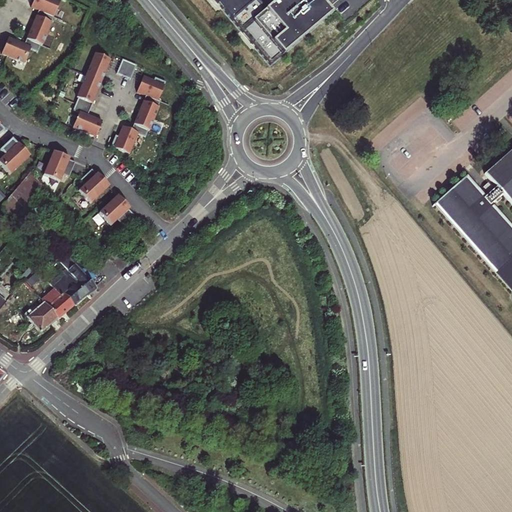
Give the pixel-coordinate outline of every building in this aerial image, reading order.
[(4,46),(1,54),(24,64),(30,49),(37,52),(40,46),(41,47),(59,2),(53,0),(33,0),(32,3),(30,8),(38,12),(32,26),(23,46),(8,38),(4,46)] [(266,10),(257,0),(213,0),(240,31),(266,10)] [(331,14),(319,0),(277,0),(266,10),(240,31),(270,66),(331,14)] [(77,117),(71,131),(93,140),(100,124),(86,118),(87,114),(95,96),(104,75),(109,63),(93,57),(75,101),(77,101),(71,114),(77,117)] [(121,60),(116,74),(130,80),(135,66),(121,60)] [(138,88),(136,93),(145,96),(137,114),(131,129),(130,131),(121,127),(117,137),(114,136),(110,147),(128,155),(136,135),(144,138),(147,131),(148,131),(158,109),(156,109),(159,103),(157,102),(164,83),(154,79),(153,82),(143,77),(138,88)] [(16,144),(11,140),(0,150),(5,155),(0,159),(0,161),(11,173),(29,156),(23,149),(17,143),(16,144)] [(68,177),(74,163),(67,160),(68,159),(61,156),(52,152),(42,176),(58,183),(61,175),(68,177)] [(511,154),(488,176),(497,186),(494,189),(489,183),(484,188),(489,194),(484,198),(467,180),(440,204),(511,288),(511,230),(489,204),(494,199),(496,202),(501,198),(499,195),(502,193),(511,204),(511,154)] [(95,175),(90,170),(79,181),(84,186),(78,192),(90,205),(108,187),(101,180),(96,174),(95,175)] [(32,173),(1,206),(15,219),(44,187),(32,173)] [(121,226),(132,215),(127,210),(128,209),(123,204),(117,196),(98,214),(110,227),(116,221),(121,226)] [(116,250),(109,257),(114,262),(121,255),(116,250)] [(65,254),(57,262),(68,274),(72,271),(76,268),(75,266),(65,254)] [(94,289),(76,268),(72,271),(90,293),(94,289)] [(57,290),(55,288),(39,271),(36,269),(32,275),(50,295),(57,290)] [(55,288),(57,290),(63,297),(65,295),(75,306),(83,299),(90,293),(72,271),(68,274),(70,277),(68,279),(66,276),(55,288)] [(43,301),(45,303),(59,319),(60,319),(68,312),(75,306),(65,295),(63,297),(57,290),(50,295),(43,301)] [(59,319),(45,303),(34,314),(31,311),(27,315),(34,324),(43,333),(59,319)]
